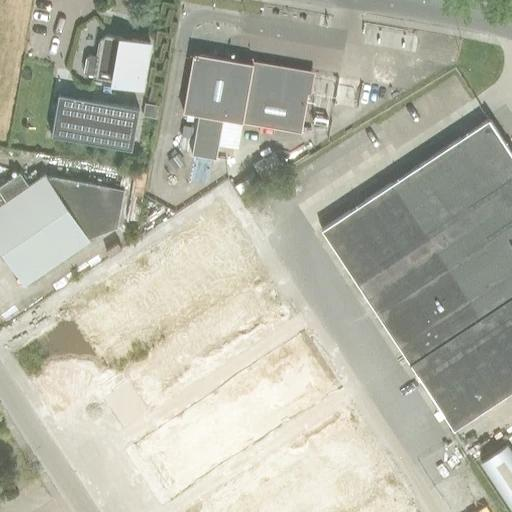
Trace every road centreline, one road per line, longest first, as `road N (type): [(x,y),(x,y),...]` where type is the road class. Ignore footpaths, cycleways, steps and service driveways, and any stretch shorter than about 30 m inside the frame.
road 1 (unclassified): [(86,511),(0,378)]
road 2 (tertiary): [(511,28),(373,0)]
